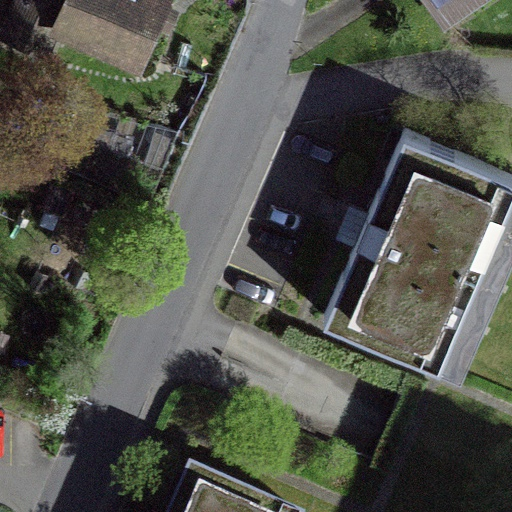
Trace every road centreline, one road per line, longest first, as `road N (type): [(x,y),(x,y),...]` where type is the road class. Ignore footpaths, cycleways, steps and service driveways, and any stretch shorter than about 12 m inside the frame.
road 1 (residential): [(64,511),(237,103)]
road 2 (residential): [(237,103),(453,76),(511,81)]
